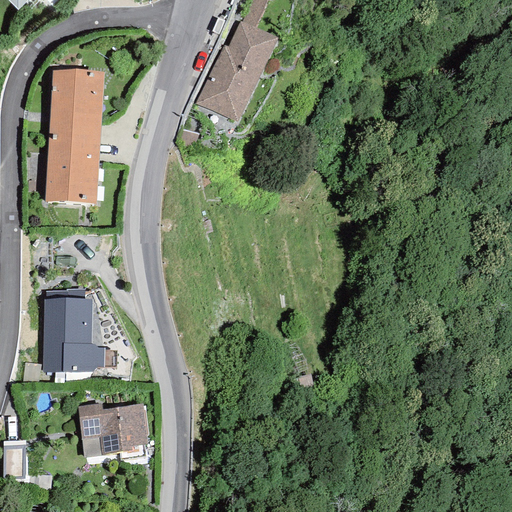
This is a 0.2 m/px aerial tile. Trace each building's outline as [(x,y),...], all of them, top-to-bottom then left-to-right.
[(32,0),(6,0),(19,12),(32,0)] [(252,0),(242,23),(255,29),(267,0),(252,0)] [(198,103),(238,121),(276,39),(255,29),(242,23),(239,22),(227,48),(224,46),(198,103)] [(49,137),(100,139),(103,73),(52,70),(49,137)] [(49,137),(45,202),(96,205),(100,139),(49,137)] [(43,299),(43,373),(94,374),(94,370),(105,370),(105,348),(95,348),(95,345),(90,345),(91,301),(82,300),(82,291),(67,291),(67,293),(46,292),(46,299),(43,299)] [(148,445),(142,404),(102,409),(101,404),(77,407),(84,458),(101,456),(132,452),(132,447),(148,445)] [(25,441),(3,441),(3,480),(25,479),(25,441)]
